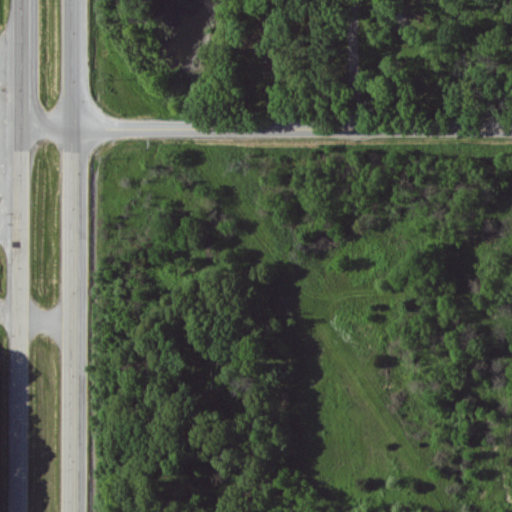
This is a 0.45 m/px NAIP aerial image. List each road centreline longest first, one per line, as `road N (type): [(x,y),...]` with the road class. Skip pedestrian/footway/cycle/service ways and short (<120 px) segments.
road 1 (residential): [(511,126),(23,117)]
road 2 (trunk): [(86,319),(86,0)]
road 3 (trunk): [(23,0),(22,315)]
road 4 (trunk): [(22,315),(21,511)]
road 5 (trunk): [(84,511),(86,319)]
